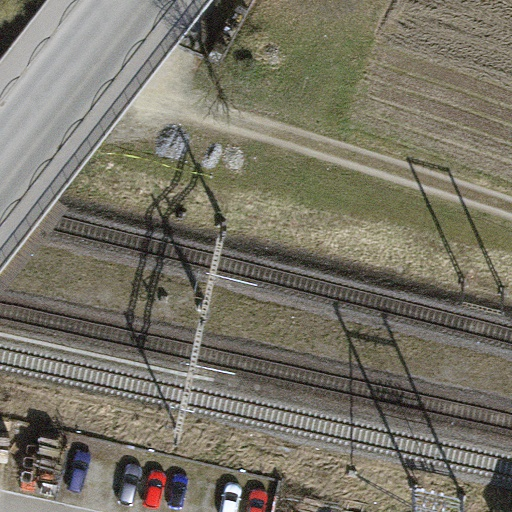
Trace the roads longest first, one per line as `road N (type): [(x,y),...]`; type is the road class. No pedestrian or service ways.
road 1 (track): [(0,74),(346,150),(511,209)]
road 2 (residential): [(0,158),(129,0)]
